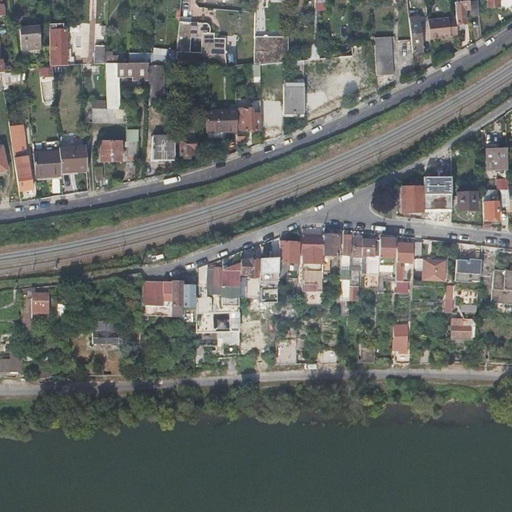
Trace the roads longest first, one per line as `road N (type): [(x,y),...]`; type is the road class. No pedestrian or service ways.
road 1 (residential): [(0,217),(161,192),(271,154),(387,106),(511,35)]
road 2 (residential): [(511,381),(0,388)]
road 3 (residential): [(142,269),(169,269),(350,203)]
road 4 (residential): [(350,203),(440,158),(511,105)]
road 5 (residential): [(350,203),(370,222),(511,237)]
